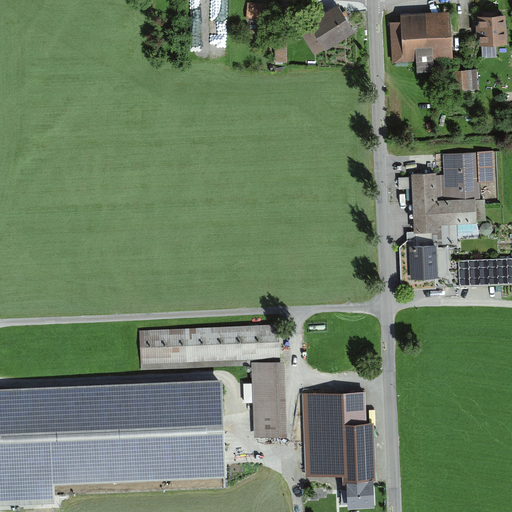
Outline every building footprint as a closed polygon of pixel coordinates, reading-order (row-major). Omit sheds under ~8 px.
[(190,0),(191,54),(210,54),(209,0),(190,0)] [(266,4),(248,3),(247,20),(265,21),(266,4)] [(325,48),(326,50),(355,32),(338,4),(308,23),(309,24),(299,30),(315,55),(325,48)] [(401,21),(390,22),(393,63),(416,62),(417,73),(435,72),(434,60),(453,59),(450,12),(401,15),(401,21)] [(506,15),(478,16),(479,25),(476,25),(477,37),(479,37),(480,46),(507,44),(506,15)] [(275,62),(287,62),(287,35),(275,35),(275,62)] [(478,89),(477,69),(454,70),(455,71),(448,72),(450,89),(457,89),(457,91),(478,89)] [(411,174),(414,232),(407,232),(408,241),(414,240),(414,247),(439,245),(438,244),(438,232),(440,232),(439,225),(441,225),(442,244),(458,244),(458,236),(457,224),(476,223),(478,223),(477,221),(477,200),(480,200),(479,182),(478,152),(444,154),(445,175),(443,176),(444,200),(438,201),(437,176),(437,172),(411,174)] [(493,152),(478,152),(479,182),(495,181),(493,152)] [(411,189),(411,177),(399,177),(399,189),(411,189)] [(480,200),(477,200),(477,221),(486,221),(486,200),(480,200)] [(477,235),(476,223),(457,224),(458,236),(477,235)] [(401,283),(410,290),(437,289),(437,288),(460,287),(459,261),(450,262),(450,247),(439,247),(439,245),(414,247),(414,240),(408,241),(399,247),(401,283)] [(511,258),(459,261),(460,287),(511,284),(511,258)] [(139,330),(141,371),(252,366),(255,437),(288,435),(285,361),(281,362),(279,324),(139,330)] [(224,379),(0,388),(0,505),(55,503),(55,486),(228,478),(224,379)] [(302,394),(306,476),(343,476),(343,483),(347,483),(374,481),(377,481),(375,422),(367,423),(366,391),(302,394)] [(374,481),(347,483),(348,508),(376,506),(374,481)]
